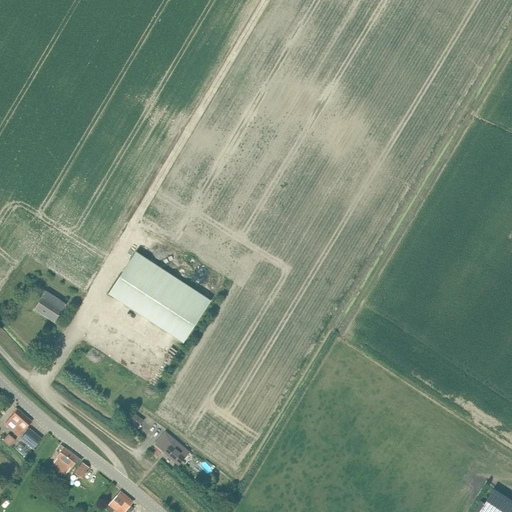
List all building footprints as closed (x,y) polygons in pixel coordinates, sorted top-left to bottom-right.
[(108,294),(183,343),(211,301),(135,252),(108,294)] [(54,322),(66,305),(41,289),(36,296),(41,299),(34,309),(54,322)] [(18,437),(21,434),(32,422),(16,408),(14,410),(15,412),(4,424),(18,437)] [(138,429),(144,421),(133,413),(127,420),(138,429)] [(34,449),(35,447),(42,439),(29,429),(21,439),(34,449)] [(179,465),(189,453),(165,433),(155,445),(179,465)] [(78,466),(82,461),(61,445),(58,449),(61,451),(53,462),(68,473),(75,464),(78,466)] [(81,478),(89,468),(82,463),(75,473),(81,478)] [(511,511),(511,500),(493,488),(477,511),(511,511)] [(120,492),(109,506),(105,510),(108,511),(112,511),(114,510),(116,511),(130,511),(133,509),(130,506),(133,502),(120,492)] [(5,505),(10,508),(14,502),(10,499),(5,505)]
